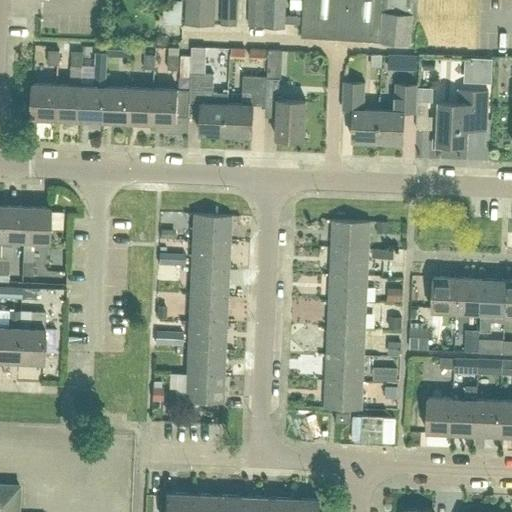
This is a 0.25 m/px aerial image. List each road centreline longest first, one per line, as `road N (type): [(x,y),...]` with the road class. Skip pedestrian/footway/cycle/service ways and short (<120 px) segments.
road 1 (residential): [(363,461),(260,455),(271,177)]
road 2 (residential): [(511,186),(271,177)]
road 3 (residential): [(93,345),(99,170)]
road 4 (residential): [(271,177),(99,170)]
road 5 (residential): [(511,467),(363,461)]
